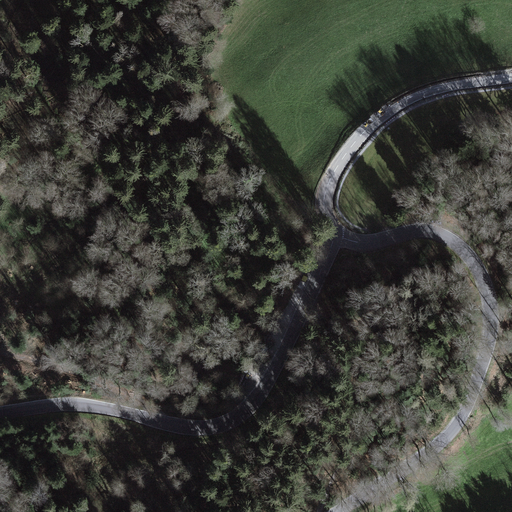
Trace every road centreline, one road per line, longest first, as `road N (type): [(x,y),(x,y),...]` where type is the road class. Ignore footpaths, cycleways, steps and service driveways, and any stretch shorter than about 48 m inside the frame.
road 1 (tertiary): [(323,511),(434,432),(475,383),(494,316),(487,286),(453,238),(425,229),(361,243),(334,234)]
road 2 (tertiary): [(0,412),(85,404),(188,427),(240,415),(275,371),(334,234)]
road 3 (tertiary): [(334,234),(323,201),(328,183),(378,118),(425,90),(511,76)]
